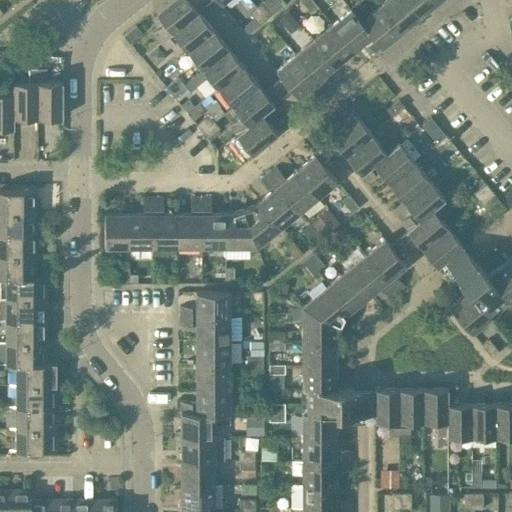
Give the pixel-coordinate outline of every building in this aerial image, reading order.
[(152,31),(160,40),(198,9),(190,0),(169,0),(156,11),(164,21),(152,31)] [(262,0),(256,5),(266,18),(273,11),(263,0),(262,0)] [(313,0),(301,0),(310,10),(317,4),(313,0)] [(406,0),(384,0),(379,5),(400,30),(419,15),(406,0)] [(406,0),(419,15),(437,0),(406,0)] [(359,1),(351,7),(382,45),(400,30),(379,5),(369,13),(359,1)] [(259,23),(266,18),(256,5),(249,11),(259,23)] [(351,7),(332,23),(353,49),(364,40),(374,52),(382,45),(351,7)] [(178,38),(187,49),(213,28),(198,9),(160,40),(166,48),(178,38)] [(288,10),(279,18),(284,25),(294,17),(288,10)] [(332,23),(313,38),(335,64),(353,49),(332,23)] [(136,25),(124,35),(129,42),(142,32),(136,25)] [(228,46),(213,28),(187,49),(202,68),(228,46)] [(313,38),(295,53),(326,91),(334,85),(324,73),(335,64),(313,38)] [(202,68),(217,86),(244,65),(228,46),(202,68)] [(276,69),(297,95),(308,85),(318,97),(326,91),(295,53),(276,69)] [(259,84),(244,65),(217,86),(233,105),(259,84)] [(12,80),(12,90),(13,90),(13,117),(14,117),(37,116),(37,67),(28,67),(28,80),(12,80)] [(46,67),(37,67),(37,116),(62,116),(62,80),(46,80),(46,67)] [(171,93),(184,83),(178,76),(166,86),(171,93)] [(171,93),(177,100),(190,90),(184,83),(171,93)] [(259,84),(233,105),(240,114),(228,124),(236,133),(274,102),(259,84)] [(0,126),(14,126),(14,117),(13,117),(13,90),(12,90),(0,90),(0,126)] [(404,106),(399,99),(386,109),(392,116),(404,106)] [(274,102),(236,133),(251,152),(277,131),(268,119),(280,110),(274,102)] [(345,102),(336,110),(345,122),(330,134),(346,154),(372,133),(356,113),(355,114),(345,102)] [(196,123),(202,130),(214,120),(208,113),(196,123)] [(220,127),(214,120),(202,130),(208,137),(220,127)] [(437,140),(444,134),(440,129),(432,135),(437,140)] [(346,154),(361,172),(399,141),(392,133),(380,143),(372,133),(346,154)] [(452,141),(446,134),(434,144),(440,151),(452,141)] [(400,143),(399,141),(361,172),(367,180),(379,170),(389,181),(414,160),(413,159),(419,153),(407,138),(400,143)] [(315,153),(296,169),(317,195),(337,179),(315,153)] [(389,181),(404,200),(429,178),(414,160),(389,181)] [(276,166),(268,172),(299,210),(317,195),(296,169),(286,178),(276,166)] [(270,190),(259,199),(280,225),(299,210),(268,172),(260,179),(270,190)] [(400,220),(407,228),(444,197),(429,178),(404,200),(412,210),(400,220)] [(492,189),(486,182),(473,192),(479,199),(492,189)] [(0,210),(36,211),(36,189),(0,188),(0,210)] [(492,189),(479,199),(485,207),(497,196),(492,189)] [(358,206),(349,194),(342,199),(351,211),(358,206)] [(143,212),(128,212),(129,245),(152,245),(153,196),(142,196),(143,212)] [(163,196),(153,196),(152,245),(176,245),(177,212),(163,212),(163,196)] [(191,212),(177,212),(176,245),(201,245),(201,196),(190,196),(191,212)] [(211,196),(201,196),(201,245),(225,245),(225,212),(211,212),(211,196)] [(422,246),(448,226),(440,216),(452,206),(444,197),(407,228),(422,246)] [(253,204),(243,207),(256,245),(280,225),(259,199),(253,204)] [(256,245),(243,207),(232,211),(232,212),(225,212),(225,245),(256,245)] [(323,235),(339,222),(327,208),(311,221),(323,235)] [(0,232),(36,232),(36,211),(0,210),(0,232)] [(129,245),(128,212),(104,212),(104,245),(129,245)] [(445,259),(445,260),(463,246),(462,245),(463,244),(448,226),(422,246),(438,265),(445,259)] [(0,253),(36,254),(36,232),(0,232),(0,253)] [(385,237),(366,253),(397,291),(404,284),(395,272),(406,263),(385,237)] [(295,258),(302,252),(292,240),(286,245),(295,258)] [(341,261),(347,268),(368,294),(379,285),(389,297),(397,291),(366,253),(360,245),(341,261)] [(488,274),(476,260),(475,261),(470,254),(463,246),(445,260),(453,269),(458,275),(457,276),(468,290),(469,290),(487,312),(487,311),(505,297),(505,296),(487,275),(488,274)] [(307,257),(316,269),(324,263),(314,251),(307,257)] [(36,275),(36,254),(0,253),(0,275),(5,276),(5,275),(36,275)] [(307,257),(300,262),(309,274),(316,269),(307,257)] [(511,266),(506,259),(488,274),(487,275),(505,296),(505,297),(508,301),(511,297),(511,266)] [(119,282),(129,282),(129,266),(119,266),(119,282)] [(225,282),(234,282),(234,266),(225,266),(225,282)] [(347,268),(329,283),(350,309),(368,294),(347,268)] [(137,273),(129,273),(129,281),(137,281),(137,273)] [(0,296),(46,297),(46,275),(36,275),(5,275),(5,276),(0,275),(0,296)] [(278,281),(276,290),(287,292),(289,283),(278,281)] [(329,283),(302,305),(340,323),(344,315),(343,314),(350,309),(329,283)] [(490,315),(487,311),(487,312),(469,290),(468,290),(450,305),(471,331),(490,315)] [(180,305),(180,315),(229,314),(229,291),(195,291),(195,305),(180,305)] [(0,318),(1,318),(46,319),(46,297),(0,296),(0,318)] [(336,332),(340,323),(302,305),(302,339),(335,339),(335,332),(336,332)] [(196,325),(196,339),(229,339),(229,314),(180,315),(180,325),(196,325)] [(5,328),(5,340),(46,340),(46,319),(1,318),(1,328),(5,328)] [(269,330),(269,339),(285,339),(285,330),(269,330)] [(492,356),(499,350),(488,338),(481,343),(492,356)] [(196,339),(196,363),(229,363),(229,339),(196,339)] [(285,348),(285,339),(269,339),(269,348),(285,348)] [(302,339),(302,363),(335,363),(335,339),(302,339)] [(46,361),(46,340),(5,340),(5,353),(1,353),(1,362),(5,362),(11,362),(15,362),(46,362),(46,361)] [(247,354),(247,363),(263,363),(263,354),(247,354)] [(15,383),(56,383),(56,361),(46,361),(46,362),(15,362),(11,362),(11,370),(15,370),(15,383)] [(196,387),(229,387),(229,363),(196,363),(196,387)] [(263,363),(247,363),(247,372),(263,372),(263,363)] [(269,363),(269,373),(285,373),(285,363),(269,363)] [(302,388),(307,388),(307,387),(336,387),(335,363),(302,363),(302,388)] [(11,405),(56,405),(56,383),(15,383),(15,396),(11,396),(11,405)] [(180,401),(180,411),(229,411),(229,387),(196,387),(196,401),(180,401)] [(307,388),(307,410),(307,411),(336,411),(336,412),(354,412),(354,411),(364,410),(374,410),(374,388),(364,388),(354,388),(354,387),(336,387),(307,387),(307,388)] [(374,388),(374,410),(373,420),(389,420),(389,435),(399,435),(399,387),(374,387),(374,388)] [(399,387),(399,435),(399,444),(409,444),(409,420),(423,420),(423,387),(399,387)] [(447,387),(423,387),(423,420),(437,420),(437,435),(447,435),(447,387)] [(471,435),(471,402),(457,402),(457,387),(447,387),(447,435),(471,435)] [(511,401),(495,402),(495,436),(511,435),(511,401)] [(269,411),(285,411),(285,402),(269,402),(269,411)] [(495,436),(495,402),(471,402),(471,435),(495,436)] [(15,426),(56,426),(56,405),(11,405),(11,415),(15,415),(15,426)] [(302,410),(302,435),(336,435),(336,412),(336,411),(307,411),(307,410),(302,410)] [(180,435),(214,435),(214,421),(229,421),(229,411),(180,411),(180,435)] [(269,411),(269,420),(285,420),(285,411),(269,411)] [(249,434),(262,434),(262,415),(249,415),(249,434)] [(56,449),(56,426),(15,426),(15,438),(11,438),(11,449),(56,449)] [(224,435),(214,435),(180,435),(180,459),(214,459),(224,459),(224,435)] [(302,435),(302,459),(351,459),(351,449),(336,449),(336,435),(302,435)] [(239,450),(239,459),(255,459),(255,450),(239,450)] [(214,483),(214,459),(180,459),(180,483),(214,483)] [(255,459),(239,459),(239,468),(255,468),(255,459)] [(302,483),(335,483),(335,469),(351,469),(351,459),(302,459),(292,459),(292,473),(302,473),(302,483)] [(393,486),(393,469),(377,469),(377,486),(393,486)] [(471,486),(481,486),(481,470),(471,470),(471,486)] [(180,483),(180,507),(214,507),(214,483),(180,483)] [(292,507),(302,507),(351,507),(351,497),(335,497),(335,483),(302,483),(292,483),(292,507)] [(29,511),(29,498),(30,498),(30,488),(8,488),(7,511),(29,511)] [(401,492),(392,492),(392,508),(401,508),(401,492)] [(401,492),(401,508),(410,508),(410,492),(401,492)] [(473,492),(464,492),(464,508),(473,508),(473,492)] [(473,492),(473,508),(483,508),(482,492),(473,492)] [(448,509),(448,493),(430,493),(430,509),(448,509)] [(50,511),(51,498),(30,498),(29,498),(29,511),(50,511)] [(72,511),(73,498),(51,498),(50,511),(72,511)] [(94,511),(94,498),(73,498),(72,511),(94,511)] [(116,511),(116,498),(94,498),(94,511),(116,511)] [(239,498),(239,507),(255,507),(255,498),(239,498)]
